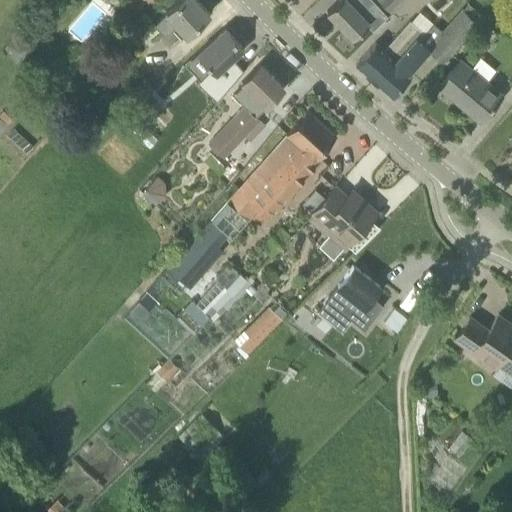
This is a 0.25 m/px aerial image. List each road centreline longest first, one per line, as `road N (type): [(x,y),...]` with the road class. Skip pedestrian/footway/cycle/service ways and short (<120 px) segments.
road 1 (tertiary): [(511,228),(424,163),(252,0)]
road 2 (track): [(472,252),(427,316),(413,358),(412,511)]
